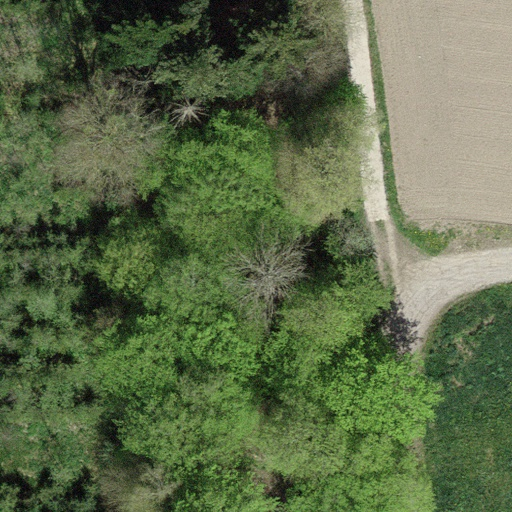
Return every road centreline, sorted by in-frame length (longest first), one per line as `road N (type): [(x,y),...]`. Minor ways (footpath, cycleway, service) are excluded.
road 1 (track): [(511,257),(493,255),(443,273),(403,308),(411,511)]
road 2 (track): [(349,0),(403,308)]
